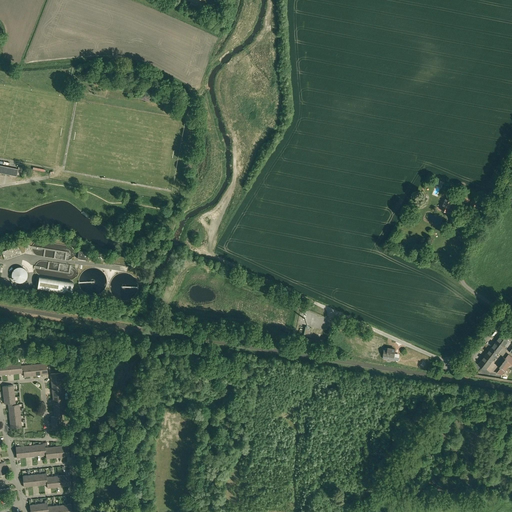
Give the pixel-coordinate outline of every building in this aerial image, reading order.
[(191,2),(188,7),(194,10),(197,5),(191,2)] [(18,169),(0,165),(0,172),(17,176),(18,169)] [(456,197),(446,193),(440,207),(450,211),(456,197)] [(479,202),(473,200),(470,207),(476,209),(479,202)] [(40,254),(68,258),(71,257),(73,254),(74,251),(73,248),(70,246),(38,242),(35,244),(33,247),(33,250),(36,253),(40,254)] [(17,246),(2,252),(5,260),(20,254),(17,246)] [(79,250),(77,259),(88,260),(89,252),(79,250)] [(75,267),(70,265),(42,261),(37,263),(36,265),(35,268),(36,271),(40,275),(70,279),(74,278),(76,275),(77,271),(75,267)] [(15,265),(9,276),(22,282),(27,272),(15,265)] [(78,283),(79,287),(80,290),(83,293),(86,295),(89,296),(93,296),(97,296),(100,294),(103,292),(105,289),(106,285),(107,281),(106,278),(104,274),(102,272),(99,270),(95,268),(92,268),(88,269),(85,270),(82,273),(80,276),(79,279),(78,283)] [(134,296),(136,293),(137,290),(138,287),(137,283),(136,280),(134,277),(131,275),(128,274),(125,273),(122,273),(118,274),(115,276),(113,278),(111,281),(110,284),(110,287),(110,291),(111,294),(113,297),(116,299),(119,300),(122,301),(126,301),(129,300),(132,298),(134,296)] [(38,281),(38,285),(37,285),(37,288),(71,293),(73,282),(38,277),(38,281)] [(508,338),(502,333),(497,340),(503,345),(508,338)] [(370,337),(369,344),(378,346),(379,339),(370,337)] [(497,340),(492,347),(498,352),(503,345),(497,340)] [(395,347),(387,346),(387,351),(384,350),(383,357),(398,359),(399,353),(394,352),(395,347)] [(491,347),(479,363),(486,368),(499,352),(498,352),(492,347),(491,347)] [(503,356),(497,364),(501,367),(505,370),(510,364),(511,365),(511,364),(511,362),(506,358),(503,356)] [(24,377),(30,376),(29,365),(21,366),(22,373),(23,373),(24,377)] [(14,397),(4,398),(4,404),(8,403),(8,405),(15,404),(14,397)] [(51,416),(51,423),(62,422),(61,414),(54,415),(54,416),(51,416)]
